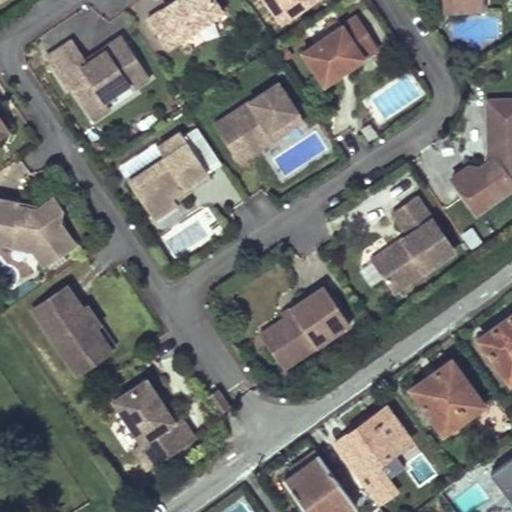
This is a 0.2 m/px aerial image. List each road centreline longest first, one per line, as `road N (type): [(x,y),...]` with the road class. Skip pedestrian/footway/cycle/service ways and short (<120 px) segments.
road 1 (residential): [(179,305),(190,284),(437,119),(446,100),(441,79),(387,0)]
road 2 (residential): [(65,0),(19,30),(11,65),(157,286)]
road 3 (residential): [(511,276),(280,439)]
road 4 (residential): [(280,439),(179,305)]
road 5 (residential): [(280,439),(177,511)]
